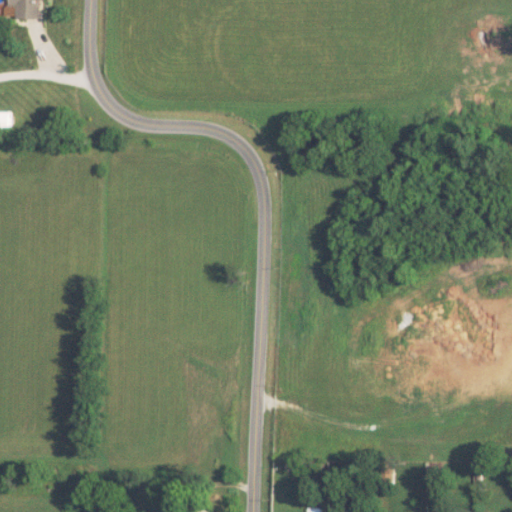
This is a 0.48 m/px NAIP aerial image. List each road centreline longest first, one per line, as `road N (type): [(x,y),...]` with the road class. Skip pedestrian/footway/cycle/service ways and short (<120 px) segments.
road 1 (tertiary): [(253,511),(263,212),(258,174),(244,148)]
road 2 (tertiary): [(103,96),(141,123),(214,128),(244,148)]
